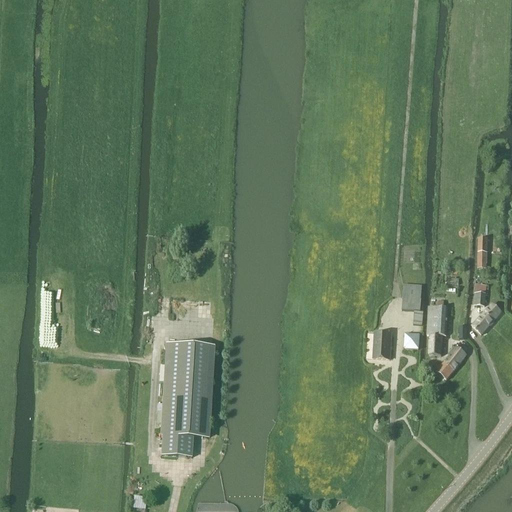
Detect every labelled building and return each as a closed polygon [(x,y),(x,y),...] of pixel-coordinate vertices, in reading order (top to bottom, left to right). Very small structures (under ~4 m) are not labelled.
[(478,239),(477,270),(486,270),(487,254),(488,239),(478,239)] [(459,289),(459,281),(447,280),(446,288),(459,289)] [(403,285),(402,311),(414,312),(413,326),(422,327),(423,313),(420,312),(421,301),(420,301),(422,287),(403,285)] [(473,307),(477,307),(484,308),(486,287),(475,286),(475,294),(474,294),(473,307)] [(438,310),(429,310),(427,339),(430,339),(429,359),(442,359),(442,342),(447,342),(447,329),(448,329),(447,329),(448,311),(444,310),(444,304),(438,304),(438,310)] [(473,328),(482,336),(502,314),(493,306),(473,328)] [(459,328),(459,341),(467,341),(467,328),(459,328)] [(392,335),(376,334),(374,360),(391,361),(392,335)] [(404,335),(404,350),(419,351),(420,336),(404,335)] [(209,441),(215,348),(165,345),(160,437),(162,437),(161,458),(192,460),(193,440),(209,441)] [(447,381),(466,357),(457,349),(437,373),(447,381)]
